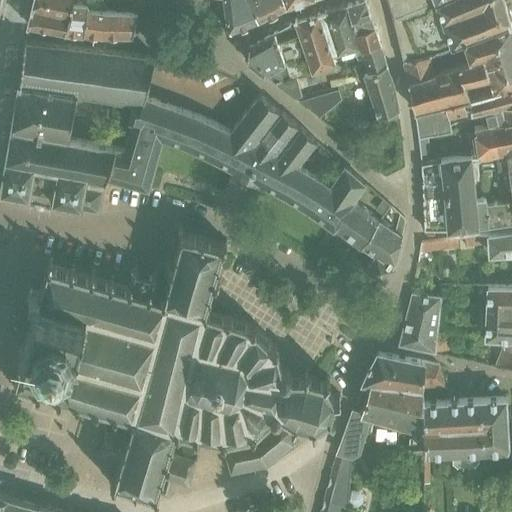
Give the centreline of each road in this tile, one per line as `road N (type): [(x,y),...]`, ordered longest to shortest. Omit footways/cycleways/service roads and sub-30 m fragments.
road 1 (residential): [(0,471),(148,508),(251,482),(334,427),(371,337)]
road 2 (residential): [(371,337),(345,297),(261,245),(216,228),(0,218)]
road 3 (residential): [(410,209),(215,51)]
road 4 (residential): [(410,209),(402,99),(377,0)]
road 5 (residential): [(215,51),(11,28)]
road 6 (residential): [(511,371),(371,337)]
road 7 (residential): [(215,51),(335,0)]
